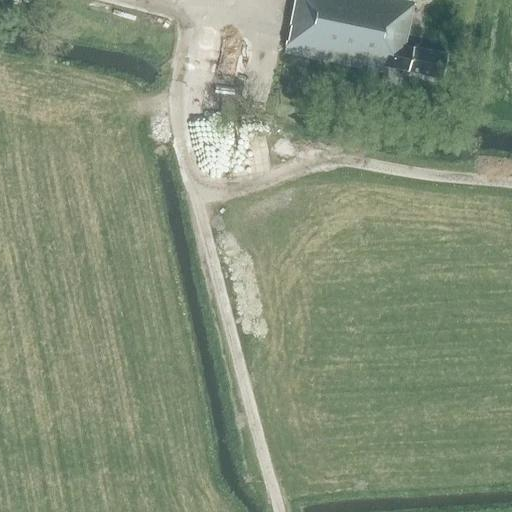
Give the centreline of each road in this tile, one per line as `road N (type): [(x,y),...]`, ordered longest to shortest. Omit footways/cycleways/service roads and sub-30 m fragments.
road 1 (track): [(197,16),(181,131),(278,511)]
road 2 (track): [(195,199),(245,189),(323,156),(511,183)]
